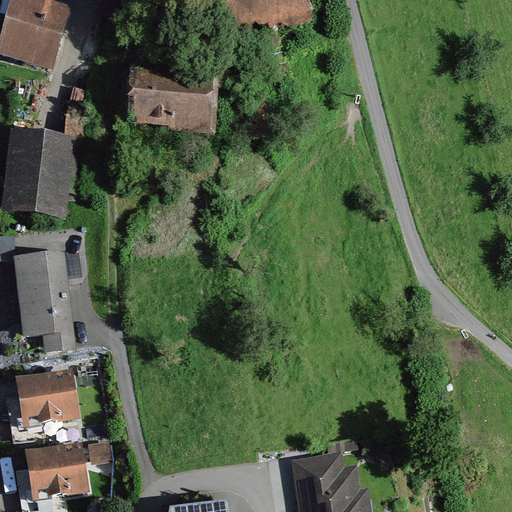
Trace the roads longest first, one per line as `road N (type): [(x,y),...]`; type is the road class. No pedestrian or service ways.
road 1 (track): [(158,496),(121,344),(113,121),(152,0)]
road 2 (unclassified): [(349,0),(418,252),(439,290),(511,360)]
road 3 (residential): [(148,511),(158,496),(186,482),(258,470),(264,511)]
